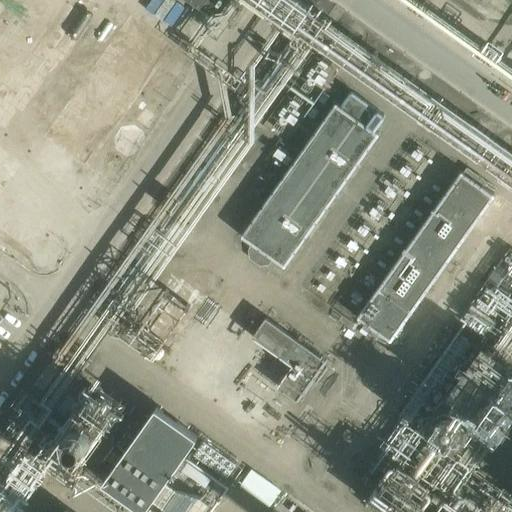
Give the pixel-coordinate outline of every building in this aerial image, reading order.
[(241,11),(226,0),(187,0),(227,30),(241,11)] [(381,134),(335,102),(240,235),(286,267),(381,134)] [(497,196),(461,171),(357,319),(393,344),(497,196)] [(330,358),(267,317),(254,337),(295,363),(280,387),(301,401),(330,358)] [(198,437),(158,408),(104,483),(144,511),(212,511),(230,487),(186,455),(198,437)] [(250,470),(236,493),(269,511),(278,511),(289,493),(250,470)] [(0,511),(9,511),(9,510),(0,503),(0,511)]
